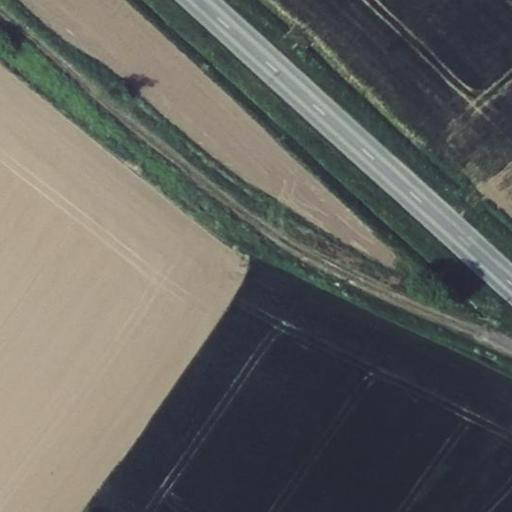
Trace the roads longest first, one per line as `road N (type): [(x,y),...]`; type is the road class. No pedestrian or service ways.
road 1 (unclassified): [(0,12),(165,154),(275,235),(397,300),(511,348)]
road 2 (tertiary): [(511,283),(200,0)]
